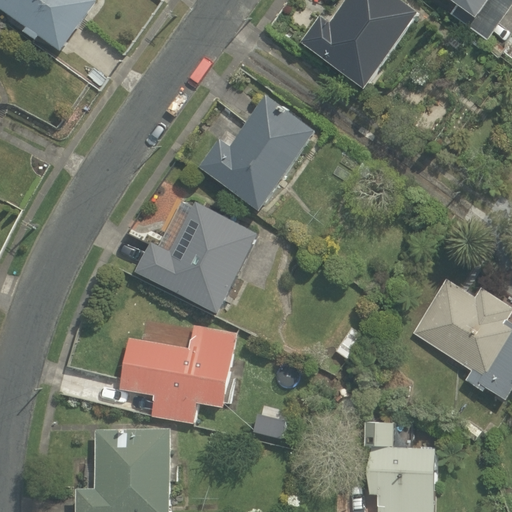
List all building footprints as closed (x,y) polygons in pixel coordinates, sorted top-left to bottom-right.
[(0,0),(61,54),(102,7),(94,1),(93,0),(0,0)] [(368,94),(424,16),(400,0),(347,0),(332,22),(324,16),(302,47),(368,94)] [(491,43),(511,12),(511,0),(446,0),(460,9),(454,17),(491,43)] [(203,167),(266,211),(321,132),(269,96),(233,148),(222,140),(203,167)] [(141,271),(223,314),(264,234),(200,202),(195,208),(185,203),(164,245),(157,243),(141,271)] [(511,305),(480,287),(466,310),(444,298),(437,310),(430,306),(413,337),(474,372),(466,385),(487,396),(490,392),(511,404),(511,401),(511,305)] [(155,416),(198,424),(202,404),(228,407),(242,333),(197,325),(196,329),(182,326),(182,327),(178,345),(133,338),(124,389),(156,395),(155,416)] [(346,327),(333,351),(349,360),(362,336),(346,327)] [(337,379),(347,367),(337,359),(327,371),(337,379)] [(433,511),(439,453),(397,449),(400,422),(366,419),(364,448),(372,449),(368,494),(384,496),(382,511),(433,511)] [(82,489),(82,511),(174,511),(173,429),(172,430),(100,429),(101,488),(82,489)]
